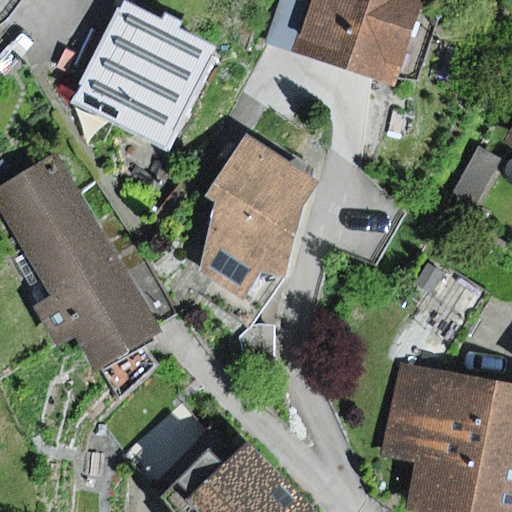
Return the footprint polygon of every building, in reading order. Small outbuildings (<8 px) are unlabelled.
[(433,0),(279,0),(264,45),(402,92),(433,0)] [(226,52),(128,5),(124,13),(119,11),(81,88),(87,90),(78,107),(176,154),(184,137),(188,139),(225,63),(222,61),(226,52)] [(328,188),(250,137),(210,200),(224,206),(201,276),(210,282),(202,298),(253,331),(290,282),(297,284),(313,210),(328,188)] [(511,147),(503,162),(474,213),(469,223),(511,250),(511,147)] [(474,213),(503,162),(480,149),(452,201),(474,213)] [(169,337),(59,156),(0,191),(0,206),(56,298),(37,309),(63,353),(83,341),(104,376),(169,337)] [(511,511),(511,387),(401,366),(383,458),(415,464),(405,511),(511,511)] [(216,453),(169,503),(176,511),(323,511),(256,446),(234,470),(216,453)]
